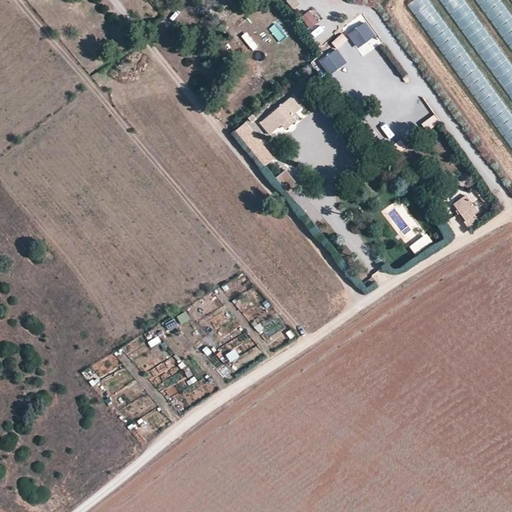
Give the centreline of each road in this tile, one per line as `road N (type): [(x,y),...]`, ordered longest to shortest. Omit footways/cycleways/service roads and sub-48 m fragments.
road 1 (unclassified): [(74,511),(511,203)]
road 2 (unknown): [(231,154),(364,305)]
